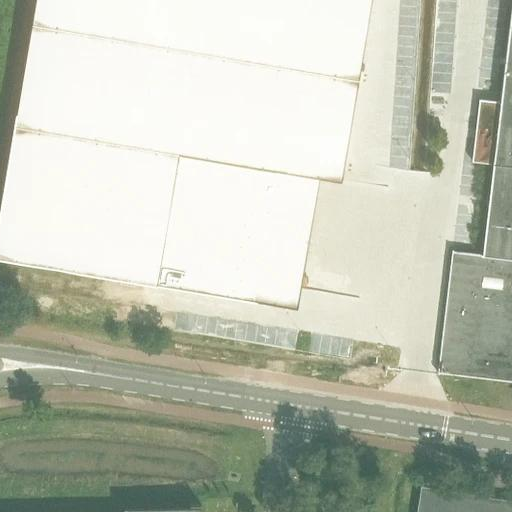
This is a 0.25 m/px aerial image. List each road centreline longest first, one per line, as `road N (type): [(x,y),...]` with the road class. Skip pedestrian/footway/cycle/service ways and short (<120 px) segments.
road 1 (secondary): [(511,444),(284,409)]
road 2 (secondary): [(179,390),(0,352)]
road 3 (secondary): [(0,382),(179,390)]
